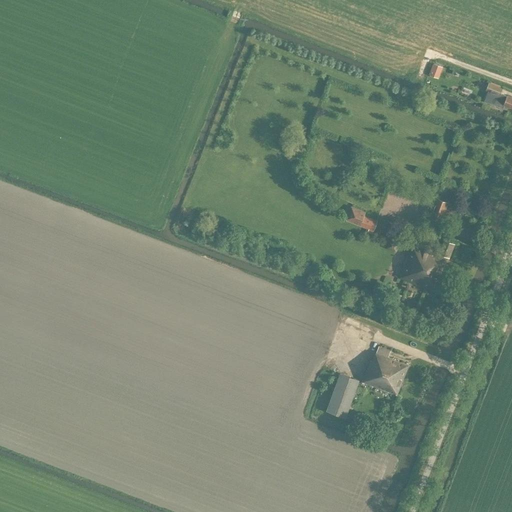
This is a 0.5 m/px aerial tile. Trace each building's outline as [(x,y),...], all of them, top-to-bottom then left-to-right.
[(488,86),(486,90),(494,93),(499,95),(499,93),(501,88),(489,83),(488,86)] [(494,93),(490,103),(503,108),(504,105),(511,108),(511,97),(507,96),(499,93),(499,95),(494,93)] [(429,217),(441,222),(449,203),(436,198),(429,217)] [(373,231),(377,221),(363,216),(365,213),(351,208),(346,221),(373,231)] [(395,250),(398,242),(389,240),(387,248),(395,250)] [(454,244),(444,240),(439,255),(414,246),(411,253),(410,253),(400,278),(436,291),(454,244)] [(371,360),(368,367),(403,381),(409,366),(388,358),(391,351),(379,346),(373,361),(371,360)] [(397,395),(403,381),(368,367),(362,383),(397,395)] [(359,380),(340,373),(326,411),(345,418),(359,380)]
